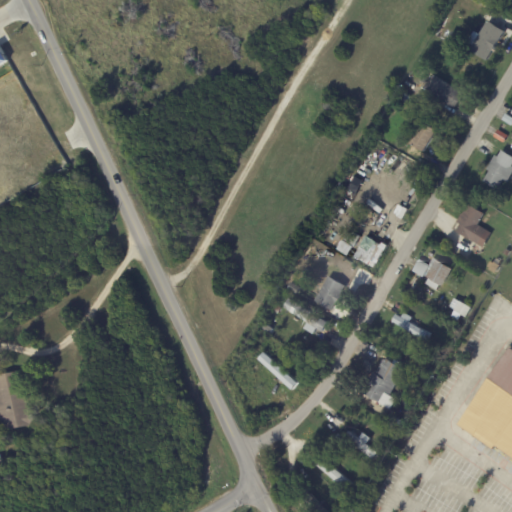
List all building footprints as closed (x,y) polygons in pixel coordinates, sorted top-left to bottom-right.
[(501,22),(482,52),(474,47),(495,14),(503,19),(501,22)] [(455,32),(466,39),(460,48),(449,41),(455,32)] [(0,66),(9,62),(0,46),(0,66)] [(429,77),(424,83),(421,80),(425,74),(429,77)] [(468,97),(459,111),(455,108),(455,107),(427,89),(437,75),(466,93),(465,94),(468,96),(468,97)] [(511,125),(503,119),(507,113),(511,116),(511,125)] [(434,136),(424,151),(410,142),(423,121),(438,130),(434,136)] [(503,143),(507,136),(496,130),(493,137),(503,143)] [(511,176),(509,181),(506,179),(499,190),(485,180),(491,170),(488,168),(497,154),(501,156),(505,148),(511,153),(511,176)] [(475,176),(480,182),(476,185),(472,179),(475,176)] [(481,212),(486,214),(479,226),(493,234),(484,249),(457,232),(461,225),(457,223),(462,214),(463,215),(469,205),(481,212)] [(429,279),(430,279),(427,277),(434,265),(431,263),(435,256),(455,268),(444,286),(441,285),(438,290),(427,283),(429,279)] [(337,304),(333,311),(312,299),(318,288),(322,290),(331,275),(348,285),(343,294),(346,295),(340,305),(337,303),(337,304)] [(293,282),(302,287),(299,293),(290,288),(293,282)] [(326,330),(324,332),(318,328),(314,334),(305,328),(308,323),(285,308),(292,297),(331,322),(326,330)] [(443,301),(451,305),(447,312),(439,307),(443,301)] [(466,318),(455,311),(461,301),(472,308),(466,318)] [(274,311),(278,305),(282,308),(278,313),(274,311)] [(406,312),(414,316),(412,321),(432,333),(427,342),(393,322),(398,313),(403,316),(406,312)] [(274,329),(270,335),(263,329),(267,323),(274,329)] [(266,352),(299,384),(292,391),(259,360),(266,352)] [(511,354),(511,461),(462,426),(511,354)] [(386,405),(363,392),(376,371),(378,372),(385,358),(388,360),(389,358),(408,369),(386,405)] [(0,376),(21,372),(28,411),(32,410),(35,426),(0,431),(0,376)] [(351,430),(361,438),(365,432),(372,438),(368,444),(380,452),(375,459),(346,437),(351,430)] [(340,433),(349,441),(344,448),(334,440),(340,433)] [(303,449),(312,457),(305,466),(296,458),(303,449)] [(320,454),(355,484),(347,492),(313,463),(320,454)] [(367,457),(373,462),(369,468),(362,463),(367,457)] [(297,506),(294,507),(290,498),(294,496),(299,505),(297,506)] [(311,496),(325,511),(312,511),(304,502),(311,496)]
